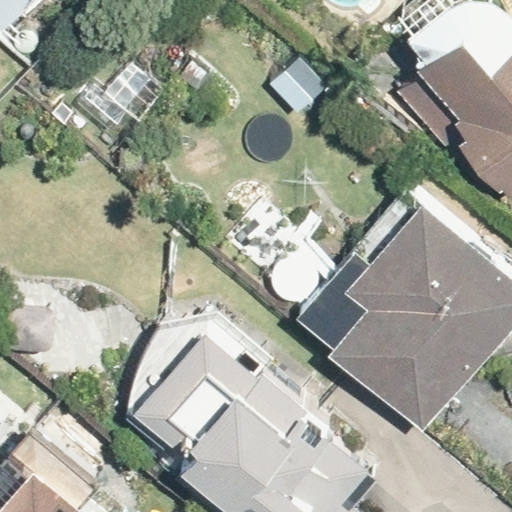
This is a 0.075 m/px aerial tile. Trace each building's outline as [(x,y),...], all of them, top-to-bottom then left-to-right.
[(0,0),(0,26),(7,33),(38,0),(0,0)] [(450,10),(410,41),(428,63),(418,72),(419,75),(397,92),(477,181),(482,177),(500,193),(504,190),(511,200),(511,18),(511,17),(500,10),(487,4),(469,3),(450,10)] [(79,101),(112,127),(126,108),(95,82),(79,101)] [(300,84),(281,93),(277,98),(274,102),(272,108),(271,114),(270,119),(271,125),(273,131),(275,136),(278,141),(282,145),(287,148),(291,151),(297,153),(303,154),(308,154),(314,153),(320,152),(325,149),(329,146),(333,141),(337,137),(339,131),(341,126),(342,120),(341,115),(340,109),(338,103),(335,99),(332,94),(327,90),(322,87),(317,85),(312,84),(306,83),(300,84)] [(355,253),(299,320),(335,350),(328,357),(424,437),(511,332),(511,274),(423,201),(369,265),(355,253)] [(244,230),(230,247),(256,270),(270,253),(244,230)] [(0,330),(43,365),(68,385),(107,338),(39,283),(0,330)] [(130,414),(183,457),(180,477),(223,511),(356,511),(354,510),(376,484),(366,476),(368,473),(327,439),(328,427),(262,374),(258,377),(203,333),(130,414)] [(0,352),(0,386),(17,400),(34,380),(0,352)] [(80,511),(77,509),(95,489),(31,435),(0,470),(0,511),(80,511)]
